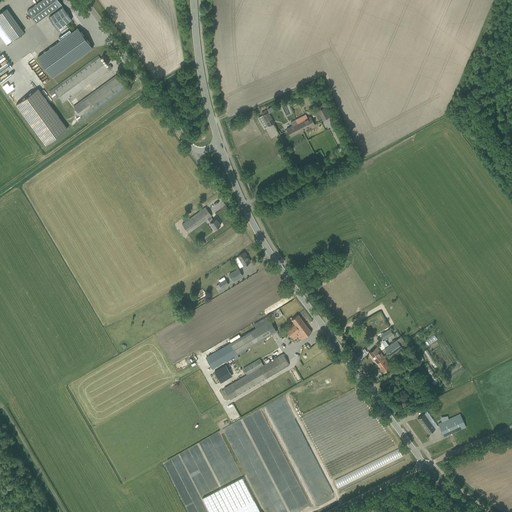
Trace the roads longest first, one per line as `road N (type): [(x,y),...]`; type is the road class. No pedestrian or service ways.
road 1 (secondary): [(425,465),(279,273),(218,144)]
road 2 (unclassified): [(218,144),(190,149),(83,0)]
road 3 (secondary): [(218,144),(194,0)]
